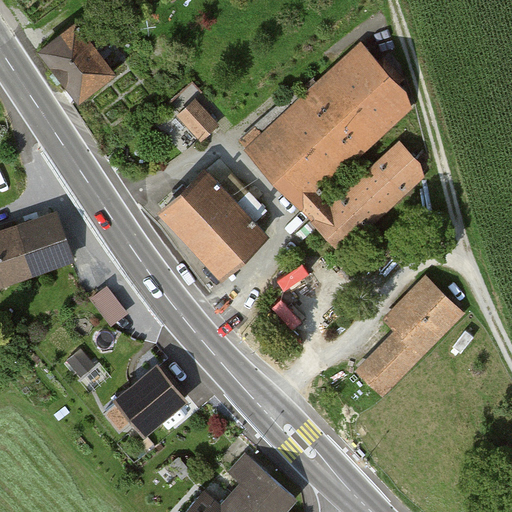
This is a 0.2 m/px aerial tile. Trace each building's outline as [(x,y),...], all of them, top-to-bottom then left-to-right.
[(77,28),(43,54),(80,102),(114,76),(77,28)] [(410,108),(352,45),(239,147),(336,254),(423,176),(396,145),(329,205),(317,193),(410,108)] [(213,125),(193,103),(175,119),(195,141),(213,125)] [(266,241),(209,179),(165,219),(222,280),(266,241)] [(0,288),(73,263),(57,218),(0,237),(0,288)] [(460,312),(422,276),(383,317),(395,329),(355,370),(380,394),(460,312)] [(126,313),(107,287),(93,298),(112,324),(126,313)] [(90,362),(81,349),(69,359),(79,371),(90,362)] [(186,397),(160,366),(106,411),(121,428),(133,418),(144,432),(186,397)] [(280,511),(295,496),(247,453),(230,472),(243,484),(220,511),(202,495),(185,511),(280,511)]
